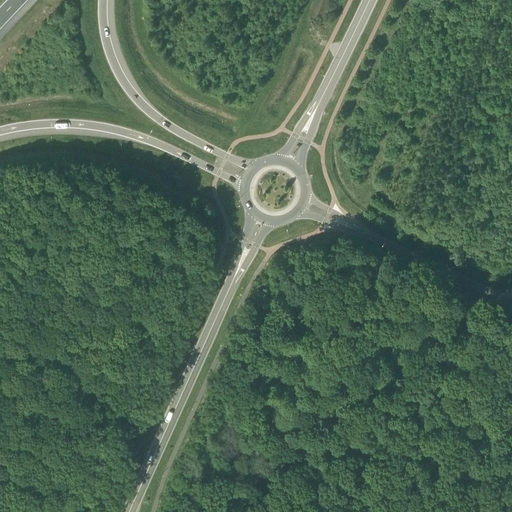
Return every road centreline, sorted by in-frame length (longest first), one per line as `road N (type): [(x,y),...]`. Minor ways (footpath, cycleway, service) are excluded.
road 1 (secondary): [(129,511),(262,219)]
road 2 (motorway): [(0,130),(34,123),(113,128),(244,187)]
road 3 (motorway): [(253,168),(187,137),(136,98),(108,52),(102,0)]
road 4 (unclassified): [(301,204),(511,303)]
road 5 (secondary): [(288,163),(369,0)]
